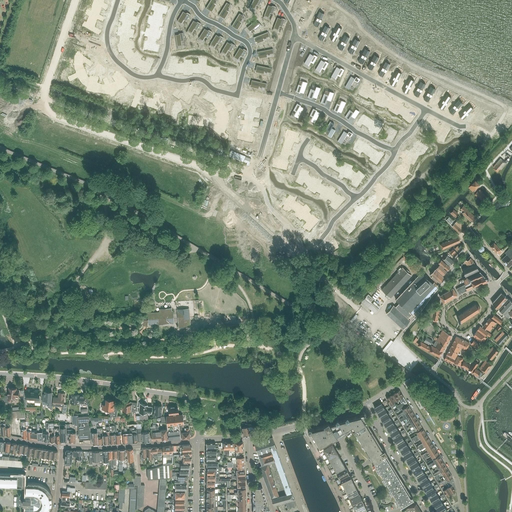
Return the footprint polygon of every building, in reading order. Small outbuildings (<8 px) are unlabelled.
[(96,2),(106,10),(108,7),(100,0),(97,0),(96,2),(96,1),(96,2)] [(127,2),(125,6),(131,9),(133,6),(137,8),(139,4),(131,0),(128,0),(127,3),(127,2)] [(210,0),(206,8),(210,10),(214,3),(214,4),(215,3),(214,3),(215,2),(216,1),(216,0),(210,0)] [(226,2),(219,15),(223,17),(227,10),(227,11),(227,10),(228,9),(228,10),(229,8),(230,5),(227,3),(227,2),(226,2)] [(157,4),(156,8),(160,9),(159,12),(165,15),(166,11),(165,11),(167,7),(157,4)] [(268,5),(264,15),(268,16),(270,12),(273,13),(273,14),(276,7),(275,6),(275,7),(272,6),(272,7),(268,5)] [(89,19),(92,9),(86,8),(83,17),(89,19)] [(22,11),(18,21),(24,23),(27,13),(22,11)] [(183,11),(177,21),(178,21),(181,23),(184,19),(186,20),(186,21),(190,14),(187,13),(186,14),(183,12),(183,11)] [(320,11),(314,25),(319,27),(325,13),(320,11)] [(91,16),(103,21),(104,18),(92,12),(92,13),(93,13),(91,16)] [(239,13),(231,26),(236,28),(240,21),(240,22),(240,21),(240,20),(241,20),(242,19),(241,19),(243,16),(239,13),(240,13),(239,13)] [(122,18),(121,21),(128,23),(129,20),(133,21),(134,17),(124,14),(123,18),(122,18)] [(66,26),(68,20),(58,16),(57,20),(59,21),(58,24),(66,26)] [(151,16),(150,20),(154,21),(153,25),(160,26),(161,23),(160,22),(161,18),(151,16)] [(278,17),(273,28),(274,28),(274,27),(278,29),(279,25),(282,26),(285,19),(282,18),(281,19),(278,18),(278,17)] [(193,20),(188,30),(192,32),(194,28),(197,30),(196,30),(197,30),(201,23),(200,23),(197,22),(197,23),(193,21),(194,20),(193,20)] [(255,20),(247,27),(247,28),(247,27),(250,30),(253,28),(255,30),(261,25),(258,23),(255,21),(256,20),(255,20)] [(87,28),(99,35),(101,31),(89,25),(90,25),(88,28),(87,28)] [(325,25),(318,38),(323,40),(330,27),(325,25)] [(336,25),(330,38),(334,41),(341,28),(336,25)] [(18,26),(16,34),(23,35),(24,28),(18,26)] [(118,32),(117,35),(124,37),(125,33),(129,34),(130,29),(120,28),(119,32),(118,32)] [(205,28),(199,38),(203,40),(205,36),(208,38),(207,38),(208,38),(212,32),(211,31),(211,32),(208,30),(208,31),(205,29),(205,28)] [(149,29),(148,34),(153,35),(152,38),(159,40),(159,36),(158,36),(159,32),(149,29)] [(176,35),(175,35),(177,46),(177,45),(181,45),(181,40),(184,40),(183,32),(183,33),(179,33),(179,34),(176,35)] [(268,32),(254,37),(255,41),(263,38),(263,39),(263,38),(264,38),(266,38),(266,37),(269,36),(267,32),(268,32)] [(30,42),(31,39),(34,40),(35,36),(26,33),(24,39),(30,42)] [(103,35),(101,34),(98,41),(103,43),(107,34),(104,33),(103,35)] [(216,34),(210,44),(211,44),(214,46),(217,42),(219,44),(223,37),(223,38),(220,36),(219,37),(216,35),(216,34)] [(343,35),(336,48),(340,51),(348,38),(343,35)] [(14,36),(14,39),(10,39),(10,43),(19,44),(20,37),(14,36)] [(116,44),(112,42),(115,37),(112,36),(108,44),(114,47),(116,44)] [(78,49),(80,43),(71,40),(69,46),(78,49)] [(353,41),(345,53),(349,56),(357,43),(353,41)] [(148,42),(147,47),(152,47),(151,51),(158,51),(159,48),(158,48),(158,43),(148,42)] [(227,42),(222,51),(226,53),(228,49),(231,51),(230,51),(231,51),(235,45),(234,45),(231,43),(231,44),(227,42),(228,42),(227,42)] [(124,43),(117,45),(118,48),(119,48),(120,52),(130,49),(129,45),(125,46),(124,43)] [(90,55),(92,49),(85,46),(82,51),(90,55)] [(240,47),(234,57),(238,59),(240,55),(243,57),(247,50),(246,50),(243,49),(243,50),(240,48),(240,47)] [(365,48),(358,61),(363,64),(370,51),(365,48)] [(88,60),(78,52),(75,56),(86,63),(88,60)] [(313,64),(316,58),(313,56),(312,57),(309,55),(303,64),(307,66),(309,62),(313,64)] [(131,59),(127,64),(129,66),(130,66),(133,68),(140,60),(136,57),(134,61),(131,59)] [(374,58),(366,71),(371,74),(378,61),(374,58)] [(386,61),(379,74),(383,77),(390,64),(386,61)] [(144,65),(141,71),(144,72),(145,71),(149,73),(153,64),(149,62),(147,66),(144,65)] [(168,66),(167,73),(170,74),(170,73),(175,74),(177,63),(173,62),(172,67),(168,66)] [(323,72),(327,66),(324,64),(323,65),(319,63),(314,72),(318,74),(320,70),(323,72)] [(341,75),(344,69),(341,68),(341,69),(337,66),(332,75),(335,78),(338,74),(341,75)] [(397,70),(390,84),(395,86),(402,73),(399,71),(397,70)] [(80,72),(68,77),(70,81),(82,75),(81,75),(80,72)] [(125,86),(129,83),(118,72),(115,75),(117,78),(118,79),(119,79),(119,80),(120,80),(125,86)] [(228,78),(228,85),(231,85),(231,84),(236,84),(236,74),(232,73),(232,78),(228,78)] [(95,76),(90,75),(87,90),(91,91),(92,87),(93,88),(93,86),(93,85),(93,84),(95,76)] [(404,86),(410,78),(405,75),(400,83),(404,86)] [(351,76),(345,87),(349,88),(351,84),(355,86),(360,79),(356,77),(355,78),(351,76)] [(410,78),(403,91),(407,93),(414,80),(410,78)] [(421,81),(414,94),(418,96),(425,83),(421,81)] [(303,93),(307,84),(302,82),(301,86),(298,85),(295,92),(299,93),(299,92),(303,93)] [(105,84),(111,96),(115,94),(109,83),(106,85),(105,84)] [(431,86),(424,99),(428,102),(436,89),(431,86)] [(317,98),(320,88),(316,87),(315,90),(311,89),(308,97),(312,98),(313,96),(317,98)] [(367,89),(363,96),(367,98),(369,94),(372,96),(376,90),(373,88),(371,91),(367,89)] [(137,103),(142,91),(138,89),(133,101),(134,101),(137,102),(137,103)] [(218,103),(221,99),(208,91),(206,95),(208,97),(210,98),(211,98),(211,99),(218,103)] [(325,104),(327,99),(331,101),(334,93),(333,93),(330,92),(328,95),(324,94),(321,102),(325,104)] [(378,93),(377,102),(381,102),(380,109),(384,109),(386,97),(382,97),(383,94),(378,93)] [(447,94),(439,107),(443,110),(451,97),(447,94)] [(363,98),(359,106),(364,108),(368,100),(363,98)] [(342,112),(346,102),(342,100),(340,105),(337,103),(334,110),(337,111),(338,110),(342,112)] [(459,100),(449,111),(453,114),(463,103),(459,100)] [(395,102),(391,110),(394,112),(396,108),(400,110),(403,104),(400,102),(398,105),(395,102)] [(295,103),(292,109),(295,111),(292,115),(296,117),(301,108),(298,106),(298,105),(295,103)] [(221,115),(233,109),(231,105),(219,112),(220,112),(222,115),(221,115)] [(469,105),(459,115),(463,119),(473,108),(469,105)] [(349,110),(345,117),(349,119),(351,115),(355,118),(359,111),(356,109),(353,112),(349,110)] [(411,110),(402,116),(405,120),(410,116),(412,118),(418,114),(416,111),(413,113),(411,110)] [(365,114),(374,119),(376,115),(367,111),(365,114)] [(313,114),(310,120),(313,121),(311,125),(315,127),(319,118),(315,116),(316,115),(313,114)] [(362,117),(358,124),(362,126),(364,122),(367,124),(371,118),(367,116),(366,119),(362,117)] [(427,120),(422,129),(426,131),(429,125),(432,127),(435,121),(432,119),(431,122),(427,120)] [(335,130),(331,128),(334,123),(330,121),(325,129),(329,132),(328,135),(331,137),(335,130)] [(374,124),(370,131),(374,134),(376,130),(379,132),(383,125),(380,123),(378,126),(374,124)] [(214,125),(211,128),(221,136),(222,136),(221,136),(223,133),(224,133),(214,125)] [(441,128),(437,135),(441,137),(443,133),(446,135),(449,129),(446,127),(445,130),(441,128)] [(288,130),(286,134),(294,136),(293,140),(301,142),(302,139),(300,138),(301,134),(288,130)] [(387,131),(382,138),(386,140),(388,136),(391,138),(395,131),(392,130),(390,133),(387,131)] [(344,131),(338,141),(341,143),(344,139),(348,141),(353,134),(349,131),(348,133),(344,131)] [(359,139),(353,150),(357,152),(360,146),(363,148),(367,141),(364,139),(363,141),(359,139)] [(317,141),(313,149),(316,151),(314,155),(318,156),(323,147),(319,145),(320,143),(317,141)] [(417,141),(413,148),(420,152),(425,145),(417,141)] [(282,146),(281,150),(285,152),(284,155),(291,157),(292,154),(291,154),(292,149),(282,146)] [(376,148),(370,157),(374,160),(376,156),(379,158),(383,152),(380,150),(379,151),(376,148)] [(403,152),(400,155),(407,160),(409,157),(414,161),(417,157),(406,150),(405,153),(403,152)] [(327,154),(322,159),(324,162),(325,161),(328,164),(339,155),(336,151),(330,157),(327,154)] [(493,167),(494,168),(493,169),(497,172),(500,169),(501,170),(507,164),(500,158),(496,163),(493,167)] [(277,160),(276,164),(280,165),(279,169),(286,170),(287,167),(286,167),(287,162),(277,160)] [(346,165),(341,172),(344,174),(345,172),(349,175),(356,165),(352,163),(349,168),(346,165)] [(401,165),(395,170),(400,177),(407,171),(401,165)] [(304,170),(299,179),(303,181),(305,177),(308,179),(312,173),(309,171),(308,172),(304,170)] [(354,177),(350,183),(353,185),(354,184),(358,187),(363,178),(360,176),(357,179),(354,177)] [(315,177),(308,187),(312,189),(315,185),(318,187),(322,180),(319,178),(318,180),(315,177)] [(468,187),(473,192),(480,184),(475,180),(468,187)] [(377,187),(375,191),(383,196),(386,193),(382,190),(384,187),(378,183),(376,186),(377,187)] [(329,184),(321,196),(324,198),(329,192),(332,194),(336,188),(334,185),(332,187),(329,184)] [(482,200),(486,196),(482,193),(483,192),(480,189),(475,195),(478,198),(479,197),(482,200)] [(329,196),(322,201),(325,204),(331,199),(329,196)] [(339,197),(332,205),(335,208),(338,204),(341,207),(345,201),(343,199),(342,200),(339,197)] [(371,197),(365,203),(370,209),(377,204),(371,197)] [(285,203),(282,210),(285,211),(286,210),(290,212),(294,203),(290,201),(288,205),(285,203)] [(462,213),(471,221),(475,217),(463,205),(460,209),(463,212),(462,213)] [(356,212),(353,215),(360,221),(362,219),(360,217),(363,214),(358,208),(355,211),(356,212)] [(300,210),(294,215),(297,217),(300,220),(308,213),(305,210),(302,213),(301,212),(300,210)] [(348,220),(342,226),(348,232),(354,226),(348,220)] [(452,226),(459,234),(463,229),(461,227),(463,225),(458,220),(452,226)] [(307,222),(303,228),(305,230),(306,229),(309,232),(316,224),(313,221),(310,225),(307,222)] [(460,242),(458,237),(440,244),(442,250),(460,242)] [(331,240),(326,247),(332,252),(338,246),(331,240)] [(494,242),(490,246),(497,254),(497,253),(499,255),(502,251),(494,242)] [(464,249),(460,246),(458,248),(457,246),(455,249),(457,251),(460,254),(464,249)] [(505,253),(506,254),(501,259),(509,267),(511,263),(511,247),(505,253)] [(449,252),(450,252),(456,258),(459,254),(453,249),(450,252),(450,251),(449,252)] [(445,256),(442,259),(449,266),(453,261),(447,255),(446,256),(445,256)] [(466,260),(464,262),(468,266),(471,264),(473,262),(474,261),(471,258),(467,261),(466,260)] [(450,267),(441,259),(438,262),(447,271),(450,267)] [(479,270),(475,263),(474,263),(474,264),(472,265),(462,269),(465,276),(479,270)] [(447,271),(439,264),(435,268),(443,275),(447,271)] [(412,275),(402,267),(399,270),(399,269),(397,271),(398,271),(381,290),(390,298),(412,275)] [(438,284),(440,282),(440,283),(445,277),(435,268),(429,275),(438,284)] [(463,281),(462,281),(462,282),(464,282),(465,284),(484,275),(480,271),(479,271),(475,273),(466,277),(467,277),(463,279),(462,280),(463,281)] [(437,284),(430,278),(429,279),(421,272),(395,299),(399,303),(410,313),(418,304),(435,286),(436,286),(437,284)] [(489,280),(484,275),(465,284),(456,289),(459,294),(467,290),(473,287),(489,280)] [(439,296),(444,304),(458,295),(453,288),(439,296)] [(509,299),(508,298),(501,292),(492,303),(498,309),(498,308),(499,309),(509,299)] [(375,314),(379,309),(366,297),(362,301),(375,314)] [(511,306),(511,301),(509,299),(499,309),(505,315),(509,310),(511,306)] [(393,305),(386,314),(403,329),(410,320),(408,318),(412,314),(410,313),(399,303),(395,307),(393,305)] [(471,307),(470,307),(470,308),(464,312),(463,311),(463,312),(457,317),(458,319),(459,320),(459,321),(461,323),(467,319),(468,319),(468,318),(474,314),(475,314),(479,311),(480,311),(480,310),(479,310),(480,308),(478,305),(479,305),(478,305),(475,304),(471,307)] [(162,313),(149,314),(150,323),(172,322),(172,312),(170,312),(170,309),(161,309),(162,313)] [(189,326),(188,309),(179,310),(180,326),(189,326)] [(429,318),(433,319),(433,321),(437,322),(438,320),(440,310),(434,309),(433,313),(430,312),(429,318)] [(500,324),(503,321),(494,314),(491,318),(500,324)] [(496,323),(489,317),(483,326),(490,331),(496,323)] [(489,337),(491,334),(488,332),(480,326),(476,331),(485,337),(486,335),(489,337)] [(439,334),(438,335),(440,335),(449,341),(452,336),(452,335),(442,329),(440,334),(439,334)] [(486,338),(485,337),(476,331),(473,336),(481,342),(483,339),(484,341),(486,338)] [(500,345),(508,336),(503,331),(494,340),(500,345)] [(435,336),(433,339),(436,340),(445,346),(449,341),(440,335),(438,338),(435,336)] [(452,343),(461,348),(466,350),(470,342),(456,336),(452,343)] [(439,357),(443,351),(431,345),(430,346),(420,341),(419,344),(416,342),(416,341),(418,339),(416,337),(413,342),(418,346),(428,351),(439,357)] [(424,341),(424,342),(428,344),(429,343),(431,345),(443,351),(445,346),(436,340),(434,344),(432,342),(433,341),(427,337),(424,341)] [(480,345),(474,339),(470,343),(476,349),(480,345)] [(452,343),(449,349),(458,353),(461,348),(452,343)] [(498,351),(492,346),(486,355),(492,360),(498,351)] [(449,349),(446,355),(455,359),(458,354),(460,355),(460,354),(458,353),(449,349)] [(455,359),(446,355),(444,360),(453,364),(455,359)] [(460,366),(463,358),(458,356),(454,364),(460,366)] [(485,373),(492,365),(485,360),(479,368),(485,373)] [(467,369),(470,364),(463,361),(461,366),(467,369)] [(472,366),(469,370),(472,373),(476,368),(478,364),(475,361),(472,366)] [(476,368),(472,373),(477,376),(480,378),(483,373),(480,371),(476,368)] [(411,390),(417,386),(413,381),(408,385),(411,390)] [(11,403),(13,401),(13,397),(16,398),(16,397),(18,397),(19,393),(18,393),(18,388),(9,387),(8,396),(7,396),(7,395),(4,395),(4,397),(4,402),(11,403)] [(41,402),(41,397),(39,396),(40,392),(39,392),(39,391),(35,390),(35,391),(31,391),(31,390),(27,389),(27,391),(23,390),(24,399),(25,408),(27,408),(27,399),(35,400),(35,402),(41,402)] [(52,409),(53,406),(53,402),(51,402),(51,401),(52,392),(49,391),(46,390),(46,391),(45,391),(45,394),(43,394),(42,400),(43,400),(42,404),(48,405),(48,406),(51,409),(52,409)] [(395,393),(399,399),(401,403),(403,402),(404,404),(407,402),(399,390),(395,393)] [(87,395),(77,394),(76,393),(75,392),(74,393),(73,393),(73,394),(71,394),(70,403),(88,404),(87,395)] [(63,407),(62,413),(66,413),(67,405),(63,404),(64,393),(59,393),(59,398),(53,397),(53,402),(53,406),(63,407)] [(392,407),(396,405),(394,402),(391,395),(386,398),(392,407)] [(103,407),(103,408),(104,409),(105,409),(105,410),(111,410),(110,416),(117,417),(118,408),(114,408),(115,400),(106,399),(105,405),(104,405),(104,406),(103,406),(103,407)] [(121,401),(121,409),(122,410),(130,411),(130,417),(132,417),(132,411),(134,412),(134,411),(137,411),(137,408),(136,408),(137,402),(129,402),(129,401),(128,401),(125,400),(125,401),(124,401),(124,402),(121,401)] [(139,402),(138,407),(139,407),(139,413),(143,413),(143,415),(139,415),(140,420),(148,419),(148,415),(146,415),(146,414),(147,414),(147,413),(152,413),(152,407),(148,406),(148,404),(144,404),(144,403),(142,403),(142,402),(139,402)] [(381,403),(376,406),(374,407),(377,412),(384,408),(381,403)] [(154,414),(153,414),(153,415),(154,418),(157,418),(157,415),(161,415),(162,405),(155,405),(154,414)] [(398,417),(400,416),(405,413),(411,410),(408,405),(404,408),(402,409),(403,411),(401,413),(397,415),(398,417)] [(168,407),(169,415),(179,414),(178,408),(175,408),(174,406),(168,407)] [(377,412),(381,417),(387,413),(384,408),(377,412)] [(411,410),(405,413),(406,415),(401,418),(400,416),(398,417),(401,422),(406,419),(414,414),(411,410)] [(384,423),(391,418),(387,413),(381,417),(384,423)] [(179,414),(169,415),(166,416),(167,422),(167,426),(169,439),(180,439),(180,438),(179,424),(182,424),(184,424),(183,414),(179,414)] [(416,418),(414,414),(406,419),(407,421),(406,421),(406,422),(402,424),(404,426),(405,425),(410,422),(416,418)] [(350,427),(353,431),(367,423),(364,418),(365,417),(365,416),(364,415),(363,415),(362,415),(353,417),(348,418),(348,417),(345,418),(346,419),(339,421),(338,419),(336,421),(336,422),(329,423),(328,422),(324,425),(325,426),(312,429),(311,428),(311,427),(310,427),(309,428),(308,428),(308,429),(308,430),(309,431),(310,431),(311,431),(313,436),(314,440),(315,439),(319,446),(332,438),(332,439),(333,438),(333,439),(337,436),(336,435),(350,427)] [(89,417),(89,416),(78,417),(79,425),(80,441),(83,441),(83,439),(93,439),(92,432),(90,432),(89,424),(89,421),(89,418),(89,417)] [(394,424),(391,418),(384,423),(387,428),(394,424)] [(409,426),(410,428),(413,426),(419,422),(416,418),(410,422),(411,424),(409,426)] [(415,431),(415,430),(421,427),(419,422),(413,426),(410,428),(411,430),(407,432),(409,435),(415,431)] [(401,506),(413,499),(386,455),(387,454),(385,450),(384,451),(367,423),(353,431),(373,464),(375,463),(401,506)] [(182,432),(182,424),(179,424),(180,438),(182,437),(182,438),(190,438),(189,431),(189,432),(189,428),(185,428),(185,431),(182,432)] [(397,429),(394,424),(387,428),(390,433),(397,429)] [(26,428),(27,430),(27,438),(38,440),(37,431),(31,431),(31,428),(26,428)] [(414,440),(425,433),(423,428),(416,432),(418,434),(412,438),(414,440)] [(142,432),(142,429),(138,429),(138,442),(149,441),(149,438),(152,438),(151,432),(149,432),(142,432)] [(393,438),(400,434),(397,429),(390,433),(393,438)] [(70,432),(66,432),(66,437),(70,437),(69,442),(72,442),(73,443),(74,443),(75,442),(76,442),(76,433),(70,432)] [(420,439),(421,441),(428,437),(425,433),(414,440),(412,441),(414,442),(415,441),(415,442),(420,439)] [(403,439),(400,434),(393,438),(396,443),(403,439)] [(254,442),(258,455),(276,448),(272,437),(254,442)] [(430,441),(428,437),(421,441),(423,443),(418,446),(416,447),(418,449),(419,448),(424,445),(430,441)] [(400,450),(407,445),(404,440),(397,444),(400,450)] [(430,441),(424,445),(419,448),(418,449),(419,451),(425,447),(427,449),(433,445),(430,441)] [(321,449),(319,451),(321,456),(335,448),(332,443),(323,449),(321,449)] [(411,450),(407,445),(400,450),(404,455),(411,450)] [(436,450),(433,445),(427,449),(428,451),(423,454),(423,455),(422,456),(423,457),(436,450)] [(163,458),(173,457),(173,456),(171,456),(170,452),(173,452),(172,446),(163,446),(163,453),(163,456),(163,458)] [(281,460),(276,448),(258,455),(262,466),(268,464),(275,462),(281,460)] [(335,448),(321,456),(324,460),(338,453),(335,448)] [(414,456),(411,450),(404,455),(407,460),(414,456)] [(438,454),(436,450),(423,457),(424,459),(430,456),(432,458),(438,454)] [(73,457),(77,457),(76,461),(76,466),(79,467),(79,459),(82,459),(82,451),(73,451),(73,457)] [(93,451),(89,451),(90,464),(92,464),(92,461),(95,461),(100,461),(100,460),(103,460),(102,451),(99,451),(93,451)] [(338,453),(324,460),(327,465),(340,457),(338,453)] [(433,459),(434,461),(431,463),(432,463),(428,466),(429,468),(433,465),(442,460),(439,455),(433,459)] [(294,456),(290,457),(298,479),(302,478),(294,456)] [(407,460),(410,465),(417,461),(414,456),(407,460)] [(340,457),(327,465),(329,470),(343,462),(340,457)] [(279,496),(268,464),(262,466),(260,466),(272,499),(274,505),(285,502),(292,500),(294,499),(294,500),(295,499),(292,492),(281,460),(275,462),(286,494),(279,496)] [(444,464),(442,460),(433,465),(435,470),(438,468),(444,464)] [(420,466),(417,461),(410,465),(413,470),(420,466)] [(343,462),(329,470),(332,474),(346,467),(346,466),(345,467),(343,462)] [(152,468),(147,468),(148,479),(160,478),(166,478),(165,463),(163,463),(163,464),(158,466),(155,467),(152,468)] [(437,474),(441,472),(447,468),(444,464),(438,468),(439,470),(433,474),(434,476),(437,474)] [(423,471),(420,466),(413,470),(416,475),(423,471)] [(346,467),(332,474),(335,479),(339,477),(349,472),(346,467)] [(450,473),(447,468),(441,472),(443,476),(450,473)] [(417,477),(420,482),(427,478),(424,472),(417,477)] [(0,486),(24,487),(24,474),(0,473),(0,486)] [(349,473),(335,480),(338,485),(352,478),(349,473)] [(440,485),(442,483),(444,482),(447,480),(452,477),(450,473),(443,476),(445,479),(438,483),(440,485)] [(174,483),(175,483),(186,483),(186,482),(187,482),(187,475),(177,475),(176,475),(176,480),(174,479),(174,483)] [(453,479),(452,477),(447,480),(448,482),(448,483),(449,482),(451,485),(447,488),(451,494),(455,491),(454,488),(455,487),(453,479)] [(352,478),(338,485),(340,490),(354,483),(352,479),(352,478)] [(423,487),(430,483),(427,478),(420,482),(423,487)] [(50,511),(53,508),(53,507),(53,503),(53,502),(53,497),(51,493),(51,492),(48,488),(44,485),(40,483),(39,483),(34,482),(28,482),(26,485),(26,484),(26,499),(23,499),(24,497),(17,497),(17,506),(23,507),(23,505),(27,505),(27,509),(25,509),(25,511),(50,511)] [(354,483),(340,490),(343,495),(356,488),(354,483)] [(433,488),(430,483),(423,487),(426,492),(433,488)] [(447,496),(451,494),(447,488),(445,489),(444,486),(441,488),(443,490),(447,496)] [(62,491),(62,496),(62,500),(69,500),(69,497),(70,497),(70,491),(72,491),(72,492),(75,492),(75,488),(67,487),(67,491),(62,491)] [(266,500),(262,487),(253,487),(253,504),(263,503),(267,503),(266,500)] [(356,488),(343,495),(345,500),(359,493),(356,488)] [(426,492),(430,497),(437,493),(433,488),(426,492)] [(185,490),(176,490),(176,491),(175,491),(175,492),(174,492),(174,496),(172,496),(172,498),(175,498),(185,498),(185,492),(185,490)] [(359,493),(345,500),(348,505),(362,498),(359,493)] [(440,498),(437,493),(430,497),(433,503),(440,498)] [(362,498),(348,505),(350,509),(364,502),(362,498)] [(443,503),(441,500),(440,498),(433,503),(436,508),(443,503)] [(73,501),(70,501),(62,500),(62,501),(61,501),(61,506),(70,507),(72,507),(71,508),(74,508),(74,507),(75,507),(75,504),(73,504),(73,505),(70,505),(70,503),(71,503),(73,503),(73,501)] [(295,507),(292,500),(285,502),(287,508),(290,507),(290,509),(295,507)] [(364,502),(350,509),(351,511),(356,511),(366,508),(364,503),(364,502)] [(410,510),(410,511),(411,511),(419,507),(416,503),(406,509),(407,511),(410,510)] [(440,511),(446,509),(443,503),(436,508),(438,511),(440,511)]
